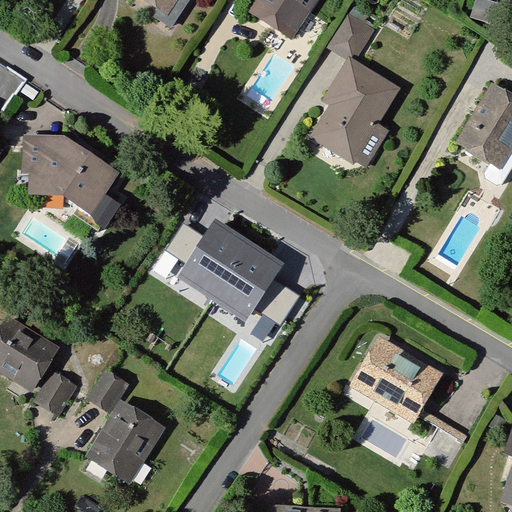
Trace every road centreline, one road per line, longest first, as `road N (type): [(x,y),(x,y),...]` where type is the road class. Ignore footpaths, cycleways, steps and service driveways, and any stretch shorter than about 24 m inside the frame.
road 1 (residential): [(0,40),(354,266)]
road 2 (residential): [(354,266),(196,511)]
road 3 (residential): [(354,266),(511,356)]
